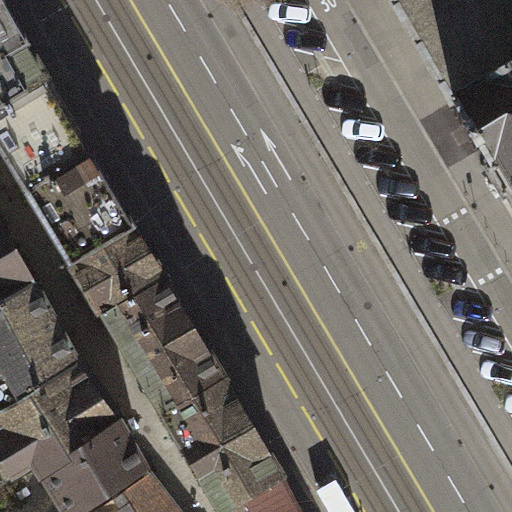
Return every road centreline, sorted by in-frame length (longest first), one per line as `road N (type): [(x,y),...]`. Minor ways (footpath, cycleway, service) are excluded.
road 1 (tertiary): [(100,0),(397,511)]
road 2 (residential): [(511,326),(314,0)]
